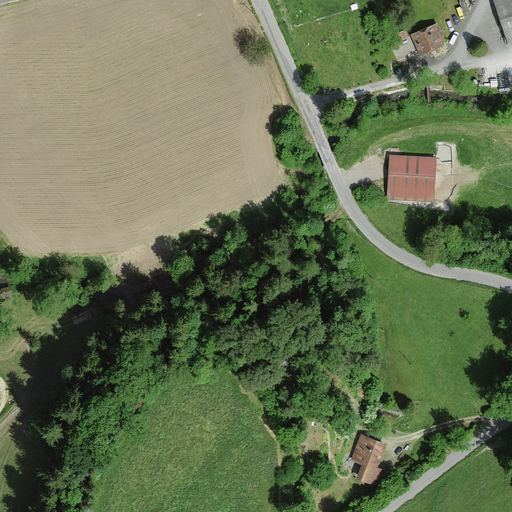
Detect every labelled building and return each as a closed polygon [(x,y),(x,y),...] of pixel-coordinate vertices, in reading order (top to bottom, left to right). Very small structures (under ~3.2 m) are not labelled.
[(511,0),(486,0),(502,46),(511,42),(511,0)] [(441,45),(432,25),(406,36),(415,56),(441,45)] [(404,40),(401,32),(390,36),(393,43),(404,40)] [(430,204),(433,158),(387,156),(384,201),(430,204)] [(374,468),(381,442),(356,435),(349,461),(359,464),(354,481),(379,488),(384,470),(374,468)]
